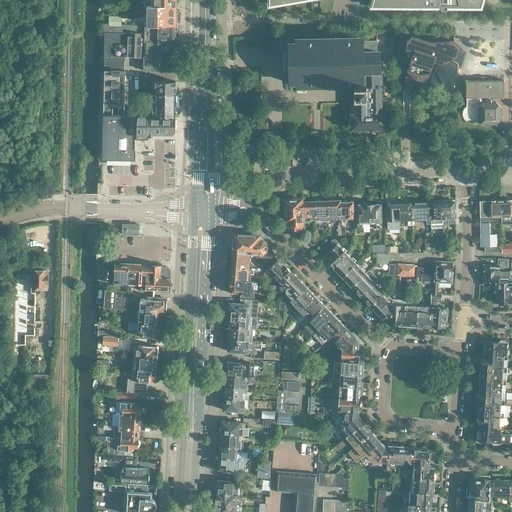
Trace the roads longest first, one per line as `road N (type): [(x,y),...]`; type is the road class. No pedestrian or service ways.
road 1 (secondary): [(187,511),(204,210)]
road 2 (unclassified): [(254,205),(294,178),(465,172)]
road 3 (secondary): [(204,210),(205,0)]
road 4 (unclassified): [(0,222),(58,208),(204,210)]
road 5 (residential): [(389,348),(254,205)]
road 6 (residential): [(464,321),(465,172)]
road 7 (residential): [(389,348),(381,411),(393,424),(453,429)]
